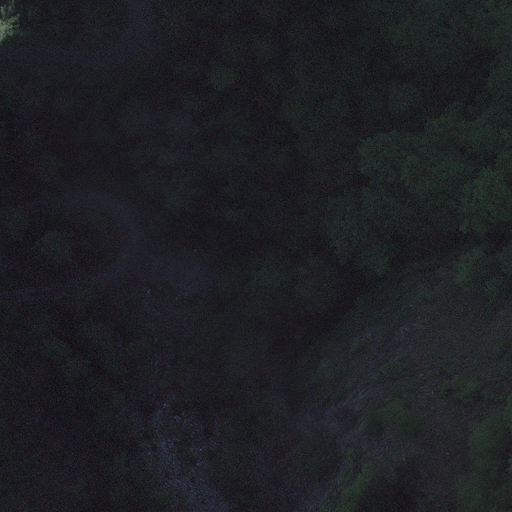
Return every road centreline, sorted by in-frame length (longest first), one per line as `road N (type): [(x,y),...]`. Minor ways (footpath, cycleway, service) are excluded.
road 1 (track): [(0,215),(82,196),(114,203),(127,239),(116,266),(0,294)]
road 2 (track): [(160,0),(177,36),(154,62),(0,60)]
